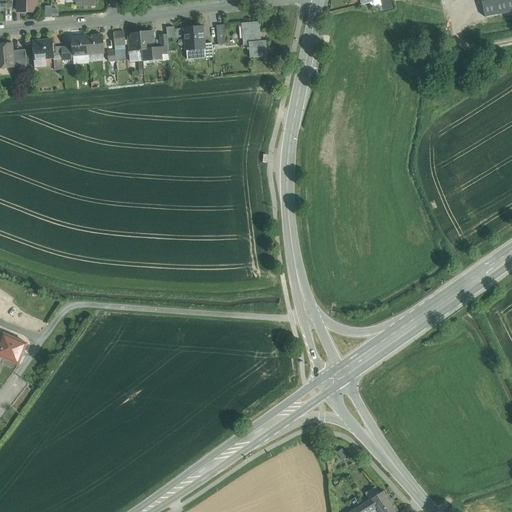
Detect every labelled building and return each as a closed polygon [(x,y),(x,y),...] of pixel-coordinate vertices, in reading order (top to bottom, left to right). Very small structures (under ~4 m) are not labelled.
[(18,0),(18,12),(36,12),(36,0),(18,0)] [(511,0),(480,0),(484,16),(511,11),(511,0)] [(260,22),(242,23),(244,49),(247,48),(248,50),(250,49),(250,58),(268,57),(267,41),(261,41),(260,22)] [(225,25),(217,26),(218,45),(226,44),(225,25)] [(174,27),(167,28),(168,40),(175,39),(174,27)] [(203,27),(185,28),(187,50),(188,60),(206,58),(204,44),(203,27)] [(167,28),(160,29),(161,41),(168,40),(167,28)] [(140,32),(132,33),(132,37),(128,37),(130,52),(137,51),(138,61),(143,61),(140,32)] [(149,32),(140,32),(143,61),(148,60),(147,50),(155,50),(153,37),(150,37),(149,32)] [(103,36),(87,37),(89,54),(105,53),(103,36)] [(87,37),(71,38),(73,56),(89,54),(87,37)] [(53,40),(33,42),(34,59),(54,58),(53,48),(53,40)] [(12,44),(0,45),(0,68),(14,67),(12,51),(12,44)] [(212,44),(204,44),(206,58),(214,57),(212,44)] [(69,46),(62,47),(62,57),(63,61),(70,60),(69,46)] [(62,47),(53,48),(54,58),(62,57),(62,47)] [(26,50),(12,51),(14,67),(27,66),(26,50)] [(115,51),(108,52),(109,62),(116,61),(115,51)] [(137,51),(130,52),(131,62),(138,61),(137,51)] [(62,57),(54,58),(55,71),(64,70),(63,61),(62,57)] [(27,344),(4,334),(0,342),(0,356),(2,357),(19,364),(22,357),(24,356),(25,353),(24,351),(27,344)] [(343,448),(337,453),(343,460),(349,456),(343,448)] [(397,511),(399,511),(385,490),(360,506),(363,511),(371,511),(375,509),(377,511),(397,511)]
